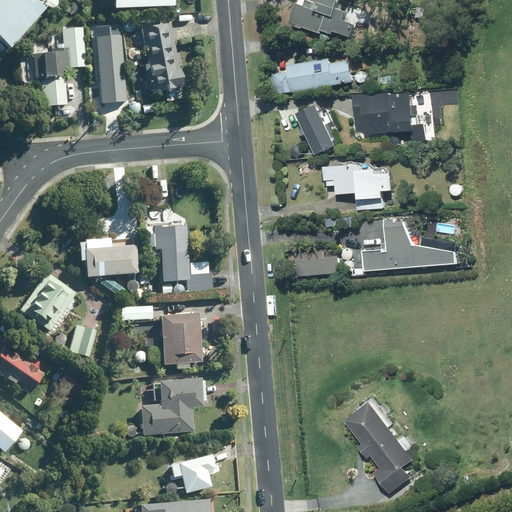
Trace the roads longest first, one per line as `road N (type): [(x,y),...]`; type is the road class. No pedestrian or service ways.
road 1 (tertiary): [(240,139),(273,511)]
road 2 (residential): [(34,175),(85,152),(240,139)]
road 3 (tertiary): [(229,0),(240,139)]
